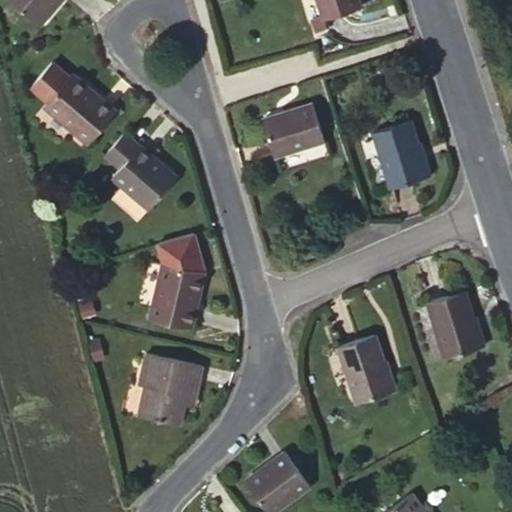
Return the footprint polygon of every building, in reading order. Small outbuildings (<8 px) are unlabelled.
[(48,0),(15,0),(35,17),(48,0)] [(40,21),(57,0),(48,0),(35,17),(40,21)] [(318,0),(324,17),(361,6),(358,0),(318,0)] [(88,140),(114,109),(71,72),(45,103),(88,140)] [(273,153),(324,138),(314,102),(292,109),(293,111),(279,115),(278,112),(262,117),(273,153)] [(391,187),(431,175),(425,157),(421,157),(409,118),(374,129),(391,187)] [(175,175),(125,131),(104,153),(120,168),(113,176),(148,207),(175,175)] [(148,317),(191,326),(203,270),(162,261),(148,317)] [(446,355),(483,343),(478,325),(474,326),(462,288),(428,299),(446,355)] [(356,401),(393,389),(387,372),(384,373),(371,333),(338,345),(356,401)] [(179,423),(184,401),(186,392),(194,394),(201,364),(146,352),(138,384),(145,386),(138,414),(179,423)] [(129,382),(122,407),(133,409),(139,385),(129,382)] [(186,392),(184,401),(192,403),(194,394),(186,392)] [(269,511),(307,483),(284,451),(245,480),(269,511)] [(421,511),(408,494),(384,511),(421,511)]
